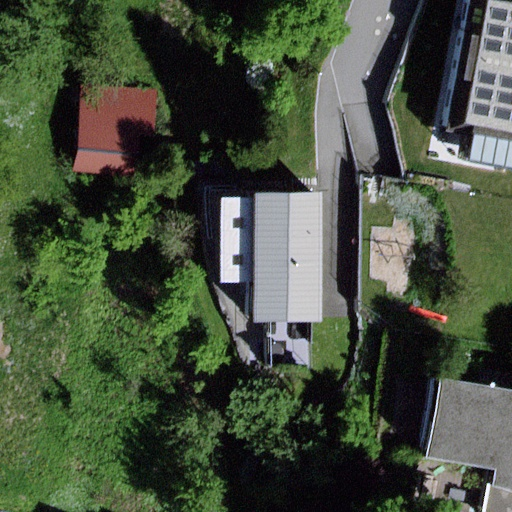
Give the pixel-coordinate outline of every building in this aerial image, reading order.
[(511,0),(450,0),(430,111),(511,126),(511,0)] [(151,88),(75,81),(67,167),(127,173),(131,135),(146,136),(151,88)] [(302,183),(227,183),(227,189),(227,273),(227,313),(255,313),(255,363),(301,364),(302,183)] [(227,273),(227,189),(195,189),(194,273),(227,273)] [(511,511),(511,381),(415,364),(400,445),(471,459),(467,476),(475,477),(469,511),(471,511),(511,511)]
